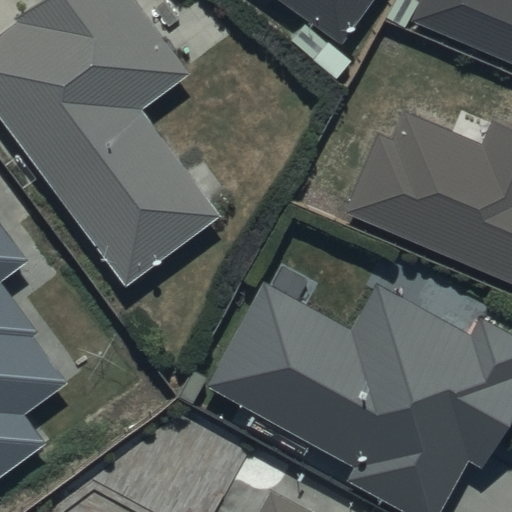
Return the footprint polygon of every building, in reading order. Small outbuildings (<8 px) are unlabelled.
[(17,8),(0,20),(0,102),(124,274),(221,203),(143,96),(189,63),(143,0),(17,0),(14,3),(17,8)] [(294,0),(339,33),(362,0),(294,0)] [(511,0),(411,0),(410,4),(511,47),(511,0)] [(378,117),(344,198),(511,267),(511,115),(491,107),(481,131),(403,99),(392,123),(378,117)] [(0,462),(43,431),(21,401),(64,369),(29,320),(35,316),(1,270),(27,250),(0,213),(0,462)] [(349,318),(261,270),(205,374),(350,453),(342,467),(426,511),(429,511),(465,447),(481,455),(511,397),(511,320),(480,304),(471,321),(375,269),(349,318)] [(391,511),(363,496),(356,511),(333,511),(271,478),(251,511),(391,511)]
